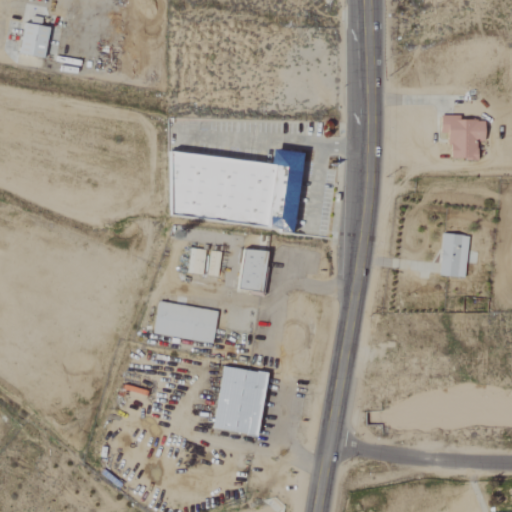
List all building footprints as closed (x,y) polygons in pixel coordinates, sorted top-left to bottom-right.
[(43,27),(18,24),(15,55),(41,58),(43,27)] [(446,160),(474,160),(474,142),(480,142),(480,121),(457,121),(457,116),(436,117),(437,139),(446,139),(446,160)] [(297,154),(266,150),(265,164),(172,154),(165,216),(289,230),(297,154)] [(436,277),(462,278),(464,236),(438,235),(436,277)] [(203,251),(187,248),(183,273),(198,275),(203,251)] [(234,290),(257,292),(259,252),(237,251),(234,290)] [(209,344),(214,312),(155,302),(149,334),(209,344)] [(261,374),(217,367),(207,430),(251,437),(261,374)]
